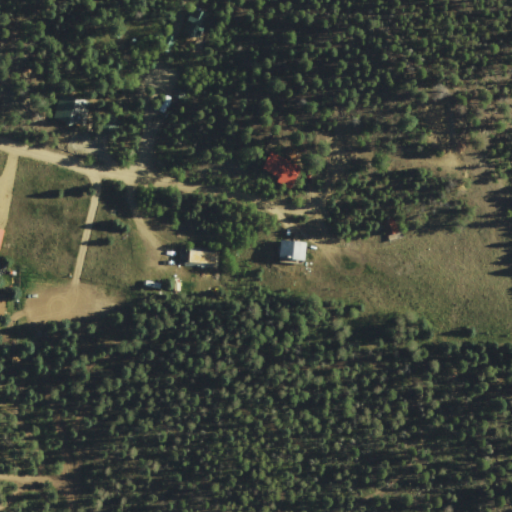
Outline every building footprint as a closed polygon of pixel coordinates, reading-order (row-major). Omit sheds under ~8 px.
[(202,37),(208,11),(191,7),(185,33),(202,37)] [(55,118),(86,124),(90,100),(60,94),(55,118)] [(280,177),(277,181),(290,188),(302,167),(272,151),(263,168),(280,177)] [(398,232),(392,217),(381,221),(386,236),(398,232)] [(306,260),(307,241),(282,240),(281,259),(306,260)] [(184,266),(214,267),(215,251),(185,250),(184,266)]
